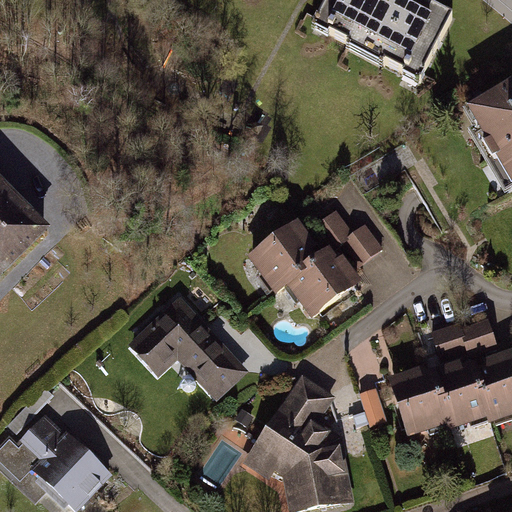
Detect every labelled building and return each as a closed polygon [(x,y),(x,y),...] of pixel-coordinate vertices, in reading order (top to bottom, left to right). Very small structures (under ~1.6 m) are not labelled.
[(322,0),(307,30),(399,76),(416,85),(452,15),(423,0),(322,0)] [(511,90),(474,114),(511,177),(511,90)] [(0,277),(44,235),(0,189),(0,277)] [(359,271),(382,255),(364,230),(352,239),(337,219),(319,232),(335,253),(342,248),(359,271)] [(311,245),(297,227),(252,261),(277,295),(290,286),(314,318),(357,286),(351,278),(329,256),(322,261),(311,245)] [(245,374),(174,299),(124,346),(156,380),(174,363),(213,404),(245,374)] [(442,374),(419,381),(417,375),(399,381),(393,383),(409,437),(449,425),(450,429),(490,417),(491,422),(511,415),(511,358),(510,359),(461,375),(459,369),(442,374)] [(280,486),(286,511),(299,511),(351,504),(337,440),(315,424),(330,400),(296,379),(242,465),(280,486)] [(364,391),(371,425),(388,421),(380,387),(364,391)] [(78,511),(108,479),(27,407),(0,437),(0,475),(41,511),(78,511)]
